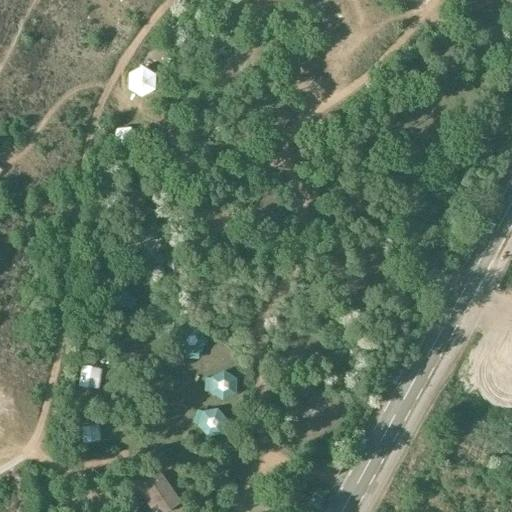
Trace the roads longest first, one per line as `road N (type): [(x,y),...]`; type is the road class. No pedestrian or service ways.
road 1 (unknown): [(168,0),(141,32),(85,140),(61,344),(32,446)]
road 2 (secondary): [(341,511),(511,202)]
